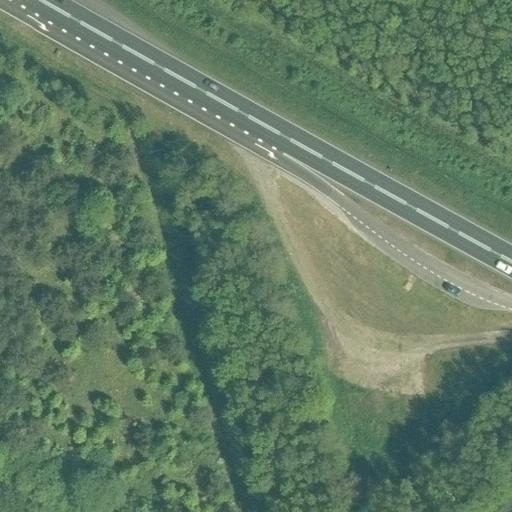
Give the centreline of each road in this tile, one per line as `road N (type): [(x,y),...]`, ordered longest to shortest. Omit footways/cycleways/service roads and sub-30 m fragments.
road 1 (trunk): [(511,263),(248,119)]
road 2 (trunk): [(248,119),(36,0)]
